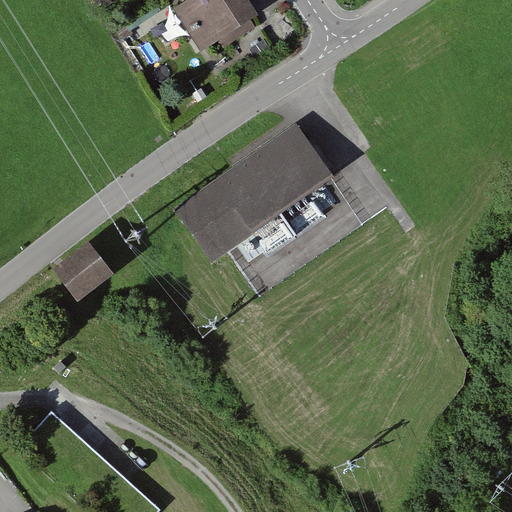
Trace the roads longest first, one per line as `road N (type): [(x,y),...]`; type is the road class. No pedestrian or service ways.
road 1 (residential): [(338,47),(175,152),(0,289)]
road 2 (track): [(0,410),(100,402),(223,491),(236,511)]
